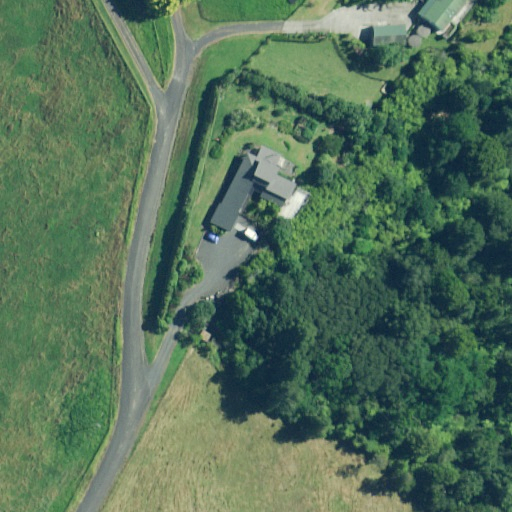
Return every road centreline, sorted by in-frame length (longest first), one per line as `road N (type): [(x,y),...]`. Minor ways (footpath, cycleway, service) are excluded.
road 1 (unknown): [(121,403),(158,116)]
road 2 (unknown): [(171,67),(189,48),(236,31),(312,33)]
road 3 (unknown): [(158,116),(99,0)]
road 4 (unclassified): [(70,511),(121,403)]
